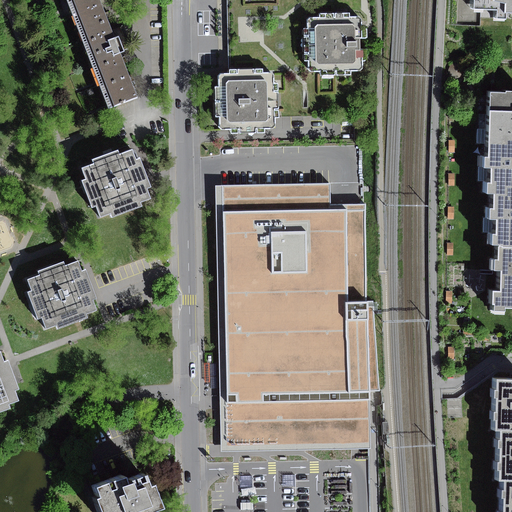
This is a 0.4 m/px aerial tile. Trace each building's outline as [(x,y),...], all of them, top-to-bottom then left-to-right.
[(98,0),(65,0),(108,109),(135,98),(118,53),(123,51),(118,36),(113,38),(111,34),(98,0)] [(227,0),(230,75),(270,74),(306,72),(306,68),(307,21),(306,0),(227,0)] [(511,0),(469,0),(469,9),(493,9),(493,19),(503,19),(503,12),(511,12),(511,0)] [(358,16),(310,17),(307,21),(306,68),(310,71),(358,70),(361,68),(361,20),(358,16)] [(456,62),(450,65),(448,69),(450,76),(455,79),(461,77),(465,72),(463,65),(456,62)] [(230,75),(222,75),(219,78),(218,125),(221,128),(270,128),(273,125),(273,77),(270,74),(230,75)] [(487,93),(485,145),(511,146),(511,93),(508,93),(508,91),(501,91),(501,93),(487,93)] [(482,194),(490,194),(511,195),(511,146),(485,145),(484,156),(480,156),(480,168),(488,168),(488,183),(483,183),(482,194)] [(89,181),(84,183),(93,208),(98,206),(102,217),(111,214),(113,218),(144,207),(142,202),(151,198),(148,190),(153,188),(141,157),(137,159),(134,149),(121,154),(120,151),(94,161),(96,166),(85,170),(89,181)] [(216,187),(223,451),(370,447),(369,399),(371,399),(371,390),(379,389),(376,298),(370,298),(368,203),(331,204),(331,184),(221,187),(216,187)] [(511,195),(490,194),(489,209),(486,208),(486,219),(493,220),(492,234),(488,234),(488,246),(495,247),(511,247),(511,195)] [(496,292),(488,291),(488,304),(490,304),(490,311),(500,311),(500,307),(511,307),(511,247),(495,247),(494,260),(491,260),(490,271),(497,271),(496,292)] [(40,277),(30,280),(34,292),(30,294),(39,319),(43,317),(47,328),(58,324),(59,328),(88,318),(86,314),(96,310),(92,301),(98,299),(87,269),(84,271),(80,260),(67,265),(65,259),(37,270),(40,277)] [(0,412),(10,409),(9,404),(19,401),(15,390),(19,389),(13,373),(9,361),(4,362),(1,353),(0,353),(0,412)] [(498,431),(511,431),(511,379),(493,379),(493,390),(490,390),(490,398),(493,398),(493,413),(490,413),(490,420),(492,421),(492,431),(498,431)] [(511,431),(498,431),(498,440),(494,440),(494,448),(498,449),(497,462),(494,462),(494,470),(496,470),(496,481),(501,481),(511,481),(511,431)] [(121,476),(92,486),(96,496),(92,497),(97,511),(148,511),(160,507),(152,484),(147,485),(143,474),(128,479),(129,482),(124,484),(121,476)] [(511,511),(511,481),(501,481),(501,490),(499,490),(499,498),(501,498),(501,511),(498,511),(511,511)]
